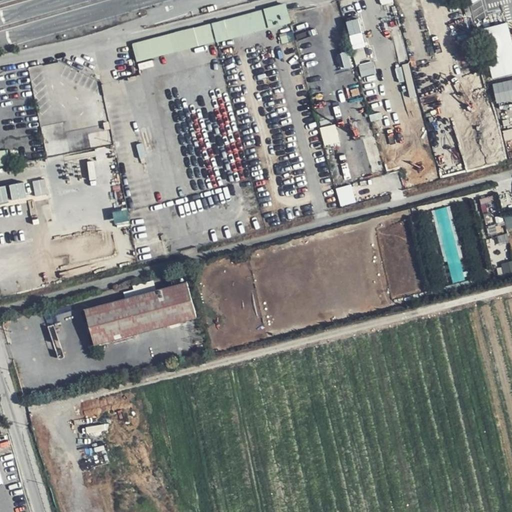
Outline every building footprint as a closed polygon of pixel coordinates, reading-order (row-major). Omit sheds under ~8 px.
[(137,60),(292,23),(287,4),(133,41),(137,60)] [(349,20),(354,48),(366,46),(361,17),(349,20)] [(482,28),(493,78),(511,73),(511,33),(509,22),(482,28)] [(511,79),(495,81),(496,101),(511,99),(511,79)] [(109,120),(104,98),(96,100),(101,121),(109,120)] [(111,126),(67,135),(64,122),(42,126),(48,157),(114,144),(111,126)] [(321,127),(326,144),(341,141),(336,123),(321,127)] [(33,180),(36,195),(48,192),(46,178),(33,180)] [(0,200),(27,198),(26,182),(0,184),(0,200)] [(338,187),(342,205),(357,201),(353,184),(338,187)] [(435,209),(452,282),(467,279),(450,206),(435,209)] [(94,349),(195,321),(186,285),(84,313),(94,349)]
